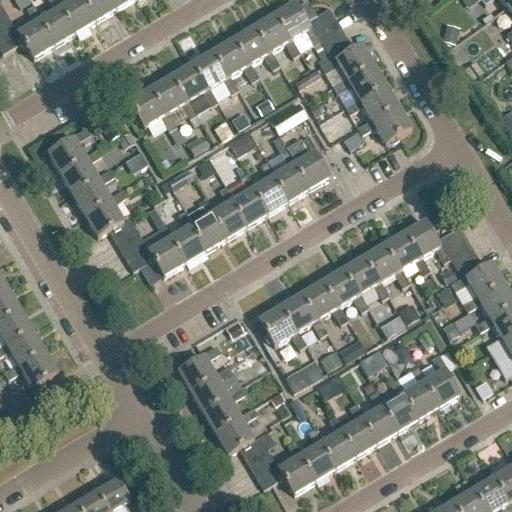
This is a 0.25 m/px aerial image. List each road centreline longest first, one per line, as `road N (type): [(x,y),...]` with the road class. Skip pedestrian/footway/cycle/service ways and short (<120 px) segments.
road 1 (residential): [(105,360),(456,152)]
road 2 (residential): [(0,135),(217,0)]
road 3 (unclassified): [(105,360),(0,186)]
road 4 (residential): [(345,511),(511,412)]
road 5 (residential): [(456,152),(366,0)]
road 6 (residential): [(0,504),(141,423)]
